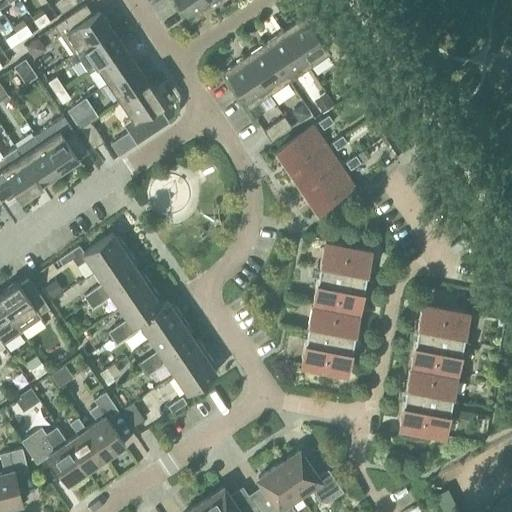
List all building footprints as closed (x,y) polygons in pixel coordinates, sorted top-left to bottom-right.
[(57,0),(55,2),(62,12),(79,0),(57,0)] [(175,0),(191,23),(212,9),(205,0),(175,0)] [(205,0),(212,9),(224,0),(205,0)] [(54,25),(74,54),(112,28),(99,9),(93,13),(86,3),(54,25)] [(34,19),(39,27),(50,20),(45,12),(34,19)] [(284,30),(310,68),(330,54),(337,65),(348,58),(333,37),(323,43),(305,16),(284,30)] [(16,31),(21,39),(32,32),(27,24),(16,31)] [(74,54),(69,57),(74,64),(81,60),(88,70),(96,65),(124,46),(112,28),(74,54)] [(290,81),(310,68),(284,30),(264,43),(290,81)] [(11,46),(21,39),(16,31),(5,38),(11,46)] [(270,95),(290,81),(264,43),(244,57),(270,95)] [(108,83),(136,64),(124,46),(96,65),(108,83)] [(511,54),(506,47),(490,58),(499,71),(511,62),(511,54)] [(244,57),(224,71),(255,117),(264,111),(258,102),(270,95),(244,57)] [(120,100),(148,81),(136,64),(108,83),(120,100)] [(56,92),(64,86),(56,76),(48,81),(56,92)] [(158,105),(162,102),(148,81),(120,100),(133,119),(125,124),(137,142),(168,121),(158,105)] [(64,86),(56,92),(63,102),(70,97),(64,86)] [(68,109),(75,120),(83,115),(75,104),(68,109)] [(332,122),(327,114),(317,121),(323,129),(332,122)] [(64,115),(35,134),(41,142),(60,171),(89,151),(75,130),(64,115)] [(264,130),(270,140),(291,126),(284,116),(264,130)] [(94,148),(104,141),(90,120),(80,127),(94,148)] [(290,170),(328,144),(325,145),(313,126),(315,125),(314,123),(276,149),(277,150),(290,170)] [(35,134),(16,147),(22,155),(41,183),(60,171),(41,142),(35,134)] [(337,149),(347,142),(342,135),(332,142),(337,149)] [(304,190),(342,164),(341,163),(338,165),(326,146),(329,145),(328,144),(290,170),(304,190)] [(0,198),(1,199),(15,190),(20,197),(41,183),(22,155),(16,147),(2,157),(0,154),(0,198)] [(350,169),(360,162),(355,155),(345,162),(350,169)] [(342,164),(304,190),(317,209),(317,211),(353,186),(352,185),(339,166),(342,165),(342,164)] [(79,244),(59,258),(63,265),(73,258),(79,267),(89,260),(96,271),(128,248),(121,238),(118,241),(112,232),(84,251),(79,244)] [(301,356),(302,357),(301,363),(345,372),(346,365),(347,366),(358,316),(356,316),(359,305),(360,306),(370,256),(369,256),(370,250),(326,241),(324,247),(323,247),(313,297),(314,297),(312,307),(311,307),(301,356)] [(128,248),(96,271),(108,288),(137,269),(132,261),(135,258),(128,248)] [(137,269),(108,288),(120,306),(153,284),(146,274),(142,276),(137,269)] [(17,281),(0,292),(0,300),(21,331),(42,317),(40,314),(50,307),(29,277),(19,284),(17,281)] [(133,325),(139,320),(150,312),(150,311),(161,304),(156,296),(159,294),(153,284),(120,306),(133,325)] [(84,295),(88,302),(103,292),(99,286),(84,295)] [(88,302),(93,308),(107,298),(103,292),(88,302)] [(150,312),(139,320),(151,338),(183,316),(177,305),(173,308),(168,299),(161,304),(150,311),(150,312)] [(0,300),(0,338),(4,344),(22,332),(21,331),(0,300)] [(468,319),(466,318),(468,311),(423,303),(422,309),(421,309),(410,358),(412,359),(410,369),(408,369),(398,418),(399,419),(398,425),(443,434),(444,427),(445,428),(455,378),(454,378),(456,367),(457,368),(468,319)] [(159,349),(154,352),(158,359),(163,355),(164,355),(192,336),(187,327),(190,325),(183,316),(151,338),(159,349)] [(113,338),(128,328),(123,322),(109,331),(113,338)] [(113,338),(117,344),(132,334),(128,328),(113,338)] [(164,355),(163,355),(175,373),(208,351),(201,341),(197,343),(192,336),(164,355)] [(208,351),(175,373),(188,392),(217,372),(211,363),(214,361),(208,351)] [(139,362),(143,369),(158,359),(154,352),(139,362)] [(148,375),(162,365),(158,359),(143,369),(148,375)] [(47,370),(42,362),(31,370),(36,377),(47,370)] [(78,416),(106,457),(125,444),(108,418),(119,410),(106,390),(94,398),(99,406),(91,411),(90,409),(89,409),(97,420),(86,428),(78,416)] [(168,405),(173,412),(187,402),(183,395),(168,405)] [(87,470),(106,457),(78,416),(70,422),(78,433),(67,441),(87,470)] [(146,446),(156,438),(145,425),(135,433),(146,446)] [(67,441),(57,448),(42,426),(21,439),(37,462),(48,455),(67,483),(87,470),(67,441)] [(23,503),(22,500),(28,497),(21,487),(19,488),(15,473),(28,470),(23,449),(22,447),(0,452),(0,454),(4,471),(0,471),(0,503),(1,508),(23,503)] [(279,463),(299,492),(307,487),(311,488),(319,500),(327,502),(344,490),(329,468),(317,476),(299,450),(279,463)] [(291,498),(299,492),(279,463),(259,477),(276,503),(265,511),(296,511),(290,502),(291,498)] [(240,511),(223,487),(203,500),(210,511),(261,511),(255,503),(242,511),(240,511)] [(511,511),(511,494),(485,509),(487,511),(511,511)] [(210,511),(203,500),(185,511),(210,511)]
